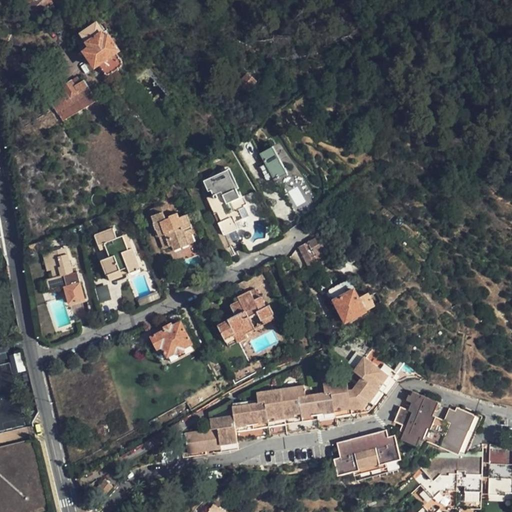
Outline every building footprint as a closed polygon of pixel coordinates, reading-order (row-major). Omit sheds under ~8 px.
[(35,15),(52,0),(51,0),(27,0),(32,6),(30,8),(35,15)] [(122,64),(115,55),(118,54),(105,34),(103,36),(96,27),(82,36),(91,50),(85,54),(94,69),(97,67),(102,76),(105,75),(109,77),(121,70),(122,64)] [(241,94),(252,83),(244,75),(234,85),(241,94)] [(62,119),(97,98),(88,84),(85,86),(82,82),(67,90),(70,95),(53,105),(62,119)] [(287,174),(273,147),(260,153),(264,163),(260,166),(267,180),(272,177),(274,181),(287,174)] [(206,197),(213,213),(217,212),(221,221),(217,222),(223,235),(238,229),(235,222),(242,219),(238,209),(244,207),(236,188),(227,192),(224,184),(230,182),(225,171),(204,179),(208,190),(212,189),(214,194),(206,197)] [(153,222),(155,229),(160,227),(161,232),(158,233),(164,247),(172,244),(174,248),(188,243),(184,231),(192,229),(186,213),(179,216),(177,211),(170,214),(171,216),(166,218),(162,210),(168,207),(166,201),(150,207),(153,213),(151,214),(154,221),(153,222)] [(136,262),(131,248),(126,250),(124,242),(114,245),(112,240),(116,238),(113,227),(94,234),(98,245),(103,243),(109,256),(103,258),(100,260),(105,274),(107,273),(118,269),(115,261),(123,259),(126,266),(136,262)] [(184,231),(188,243),(192,241),(190,234),(193,233),(192,229),(184,231)] [(126,250),(131,248),(126,234),(116,238),(112,240),(114,245),(124,242),(126,250)] [(327,256),(318,237),(300,247),(311,269),(321,263),(320,260),(327,256)] [(103,243),(98,245),(103,258),(109,256),(103,243)] [(65,247),(45,252),(50,269),(51,276),(45,278),(48,290),(62,286),(70,284),(71,290),(79,288),(75,271),(70,272),(65,247)] [(50,269),(45,252),(41,253),(45,269),(50,269)] [(115,261),(118,269),(126,266),(123,259),(115,261)] [(118,269),(107,273),(109,279),(138,269),(136,262),(126,266),(118,269)] [(98,286),(101,302),(112,299),(109,283),(98,286)] [(70,284),(62,286),(66,300),(80,296),(79,288),(71,290),(70,284)] [(374,306),(370,297),(364,299),(363,297),(359,299),(354,290),(347,294),(341,284),(329,291),(345,322),(365,312),(364,311),(374,306)] [(229,302),(233,311),(234,313),(215,322),(221,336),(241,327),(238,320),(246,316),(255,312),(257,314),(259,319),(272,313),(267,303),(263,305),(258,295),(252,297),(248,289),(236,295),(238,298),(229,302)] [(234,313),(233,311),(214,319),(215,322),(234,313)] [(272,313),(259,319),(261,324),(274,318),(272,313)] [(238,320),(241,327),(243,331),(252,327),(246,316),(238,320)] [(194,349),(180,322),(171,326),(169,323),(161,327),(163,330),(151,337),(157,348),(161,347),(165,356),(166,355),(169,361),(194,349)] [(241,327),(221,336),(224,343),(244,334),(243,331),(241,327)] [(365,341),(361,331),(338,342),(342,350),(353,346),(355,350),(364,347),(362,342),(365,341)] [(15,355),(18,369),(24,367),(21,354),(15,355)] [(335,428),(373,423),(382,411),(401,384),(366,358),(354,374),(364,380),(356,392),(351,393),(349,382),(324,386),(325,396),(304,399),(303,388),(256,395),(257,405),(231,409),(232,420),(206,423),(207,433),(175,437),(179,463),(203,460),(202,457),(213,456),(213,459),(235,456),(234,449),(336,434),(335,428)] [(184,402),(190,411),(223,392),(218,383),(184,402)] [(461,411),(459,415),(456,426),(450,423),(437,419),(442,405),(415,396),(412,401),(409,399),(407,404),(412,407),(408,416),(401,412),(395,426),(401,429),(406,431),(402,439),(399,446),(413,454),(416,448),(423,452),(408,475),(417,481),(402,504),(413,511),(464,511),(468,507),(486,508),(487,494),(511,495),(511,448),(491,446),(490,455),(475,453),(486,420),(461,411)] [(456,426),(459,415),(453,413),(450,423),(456,426)] [(397,468),(391,442),(385,444),(384,439),(350,447),(335,450),(337,464),(333,465),(336,483),(357,478),(358,481),(381,475),(380,472),(397,468)] [(110,490),(102,481),(92,490),(100,499),(110,490)] [(235,511),(218,500),(212,508),(216,511),(214,511),(235,511)]
